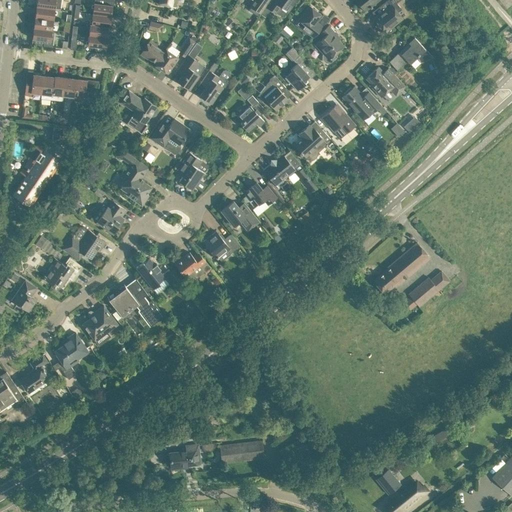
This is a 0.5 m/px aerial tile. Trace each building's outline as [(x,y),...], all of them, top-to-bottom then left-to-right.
[(38,0),(37,7),(55,9),(55,8),(61,9),(61,0),(38,0)] [(105,4),(105,0),(95,0),(94,14),(111,16),(111,13),(112,4),(105,4)] [(267,3),(268,2),(269,0),(252,0),(249,5),(251,6),(249,9),(258,16),(267,3)] [(289,10),(294,3),(296,0),(271,0),(268,6),(283,17),(288,10),(289,10)] [(377,0),(356,0),(365,11),(378,0),(377,0)] [(402,9),(397,3),(394,0),(387,0),(380,6),(372,12),(376,17),(375,18),(379,23),(376,25),(383,33),(385,31),(388,35),(395,30),(392,26),(403,18),(398,11),(402,9)] [(314,37),(317,34),(323,26),(316,20),(321,14),(309,5),(299,18),(305,23),(301,27),(314,37)] [(216,11),(210,6),(206,12),(212,17),(216,11)] [(54,20),(55,9),(37,7),(36,14),(35,17),(54,20)] [(111,18),(111,16),(94,14),(93,24),(108,26),(109,26),(110,18),(111,18)] [(52,30),(54,20),(35,17),(35,19),(36,20),(35,28),(52,30)] [(235,23),(229,17),(223,24),(229,30),(235,23)] [(163,24),(160,24),(150,21),(148,28),(161,31),(163,24)] [(107,34),(108,26),(93,24),(93,25),(90,24),(89,34),(107,37),(108,34),(107,34)] [(286,25),(280,32),(287,38),(293,32),(286,25)] [(337,34),(332,29),(328,25),(320,33),(323,37),(315,44),(324,54),(323,54),(323,59),(326,62),(330,62),(331,61),(331,62),(333,60),(332,60),(337,56),(335,54),(344,45),(335,36),(337,34)] [(33,35),(32,44),(46,46),(52,47),(54,30),(52,30),(35,28),(34,36),(33,35)] [(278,44),(283,37),(278,33),(273,39),(278,44)] [(107,40),(107,37),(89,34),(88,45),(105,48),(106,40),(107,40)] [(184,56),(197,38),(193,35),(191,38),(189,37),(179,52),(184,56)] [(433,57),(422,44),(415,37),(404,47),(406,50),(402,54),(410,63),(416,57),(421,62),(433,57)] [(156,45),(157,44),(150,39),(140,53),(148,59),(148,58),(156,63),(165,51),(156,45)] [(303,47),(299,43),(294,47),(298,51),(303,47)] [(305,60),(299,54),(292,46),(287,51),(297,62),(292,67),(294,68),(289,73),(289,74),(286,77),(298,90),(306,83),(304,81),(309,76),(299,65),(305,60)] [(167,73),(173,65),(179,57),(167,48),(165,51),(156,63),(155,65),(167,73)] [(303,48),(299,52),(304,58),(308,54),(303,48)] [(205,66),(199,62),(199,61),(189,54),(180,67),(185,71),(178,80),(189,88),(200,74),(199,74),(205,66)] [(402,65),(401,64),(394,57),(389,61),(397,70),(402,65)] [(215,62),(209,69),(213,72),(218,64),(215,62)] [(405,86),(403,83),(396,76),(392,80),(378,66),(366,78),(383,95),(388,99),(390,99),(393,97),(393,94),(389,89),(391,87),(397,93),(405,86)] [(220,75),(219,76),(213,72),(209,69),(200,82),(206,86),(200,95),(211,103),(223,86),(225,86),(227,82),(227,80),(230,75),(230,72),(226,69),(223,70),(220,75)] [(43,98),(46,75),(41,75),(41,76),(33,75),(34,72),(28,71),(25,94),(31,95),(31,92),(32,92),(32,93),(42,94),(41,98),(43,98)] [(446,83),(452,80),(449,73),(448,72),(444,74),(444,75),(443,75),(446,83)] [(244,85),(249,79),(245,74),(239,80),(244,85)] [(53,99),(56,77),(55,76),(54,77),(47,76),(47,75),(46,75),(43,98),(53,99)] [(288,99),(287,98),(281,91),(285,86),(274,75),(269,79),(270,79),(259,94),(264,99),(265,98),(276,110),(288,99)] [(65,95),(67,77),(63,76),(63,77),(56,77),(53,99),(63,101),(63,95),(65,95)] [(76,97),(78,79),(68,78),(68,77),(67,77),(65,95),(76,97)] [(93,101),(94,92),(97,92),(99,81),(84,79),(84,80),(78,79),(76,97),(85,98),(84,100),(93,101)] [(382,105),(375,97),(368,90),(362,95),(354,86),(342,96),(356,112),(363,120),(373,113),(382,105)] [(144,97),(142,101),(140,99),(140,98),(129,90),(121,101),(135,111),(127,123),(141,133),(147,124),(145,122),(157,106),(144,97)] [(247,99),(253,105),(258,101),(252,95),(247,99)] [(260,113),(256,109),(256,108),(255,109),(251,105),(238,116),(242,121),(241,123),(248,131),(256,123),(259,126),(265,121),(258,114),(260,113)] [(22,117),(32,118),(33,115),(26,114),(27,107),(23,107),(22,117)] [(355,125),(352,120),(345,113),(341,116),(333,107),(320,117),(327,125),(328,124),(334,130),(339,126),(345,133),(355,125)] [(62,122),(62,117),(59,117),(60,113),(57,113),(56,117),(51,116),(51,120),(62,122)] [(414,116),(404,126),(409,132),(420,122),(414,116)] [(180,144),(184,138),(190,130),(174,119),(168,127),(161,122),(151,137),(163,145),(169,136),(180,144)] [(399,122),(392,127),(399,136),(406,131),(399,122)] [(323,131),(319,134),(313,128),(309,124),(299,134),(302,138),(295,144),(300,151),(299,152),(305,157),(305,156),(309,160),(313,159),(317,157),(318,152),(326,145),(326,142),(330,138),(323,131)] [(65,140),(66,136),(71,137),(72,130),(54,127),(52,139),(65,140)] [(142,148),(146,151),(151,145),(147,142),(142,148)] [(194,152),(198,147),(194,143),(190,148),(194,152)] [(20,171),(27,176),(15,194),(30,205),(60,160),(38,145),(20,171)] [(139,161),(131,155),(121,148),(116,155),(122,158),(131,164),(122,175),(127,178),(121,186),(128,191),(126,193),(142,204),(148,194),(146,193),(151,187),(139,179),(145,172),(136,165),(139,161)] [(202,160),(189,152),(181,164),(187,168),(179,180),(192,189),(204,172),(197,167),(202,160)] [(307,172),(302,165),(296,158),(290,162),(282,153),(275,159),(276,160),(271,164),(270,163),(263,169),(276,185),(285,179),(284,178),(288,175),(295,170),(312,191),(318,186),(307,172)] [(276,197),(275,196),(269,188),(264,192),(256,182),(244,192),(250,200),(253,197),(258,204),(264,199),(268,204),(276,197)] [(126,210),(117,204),(113,200),(108,207),(103,204),(93,218),(97,221),(114,233),(124,218),(121,216),(126,210)] [(256,216),(253,213),(247,205),(241,210),(233,200),(221,210),(227,218),(234,225),(240,220),(244,225),(256,216)] [(61,206),(53,218),(58,221),(65,209),(61,206)] [(298,218),(302,224),(312,217),(307,211),(298,218)] [(106,241),(97,236),(87,229),(79,240),(72,235),(63,248),(78,258),(83,252),(91,258),(98,247),(101,249),(106,241)] [(240,245),(237,241),(231,234),(223,239),(216,231),(203,241),(217,259),(228,250),(230,253),(240,245)] [(282,238),(278,234),(273,238),(277,242),(282,238)] [(430,257),(424,250),(417,242),(388,267),(389,268),(374,280),(384,292),(393,285),(394,286),(430,257)] [(278,248),(273,246),(269,249),(270,253),(274,255),(279,253),(278,248)] [(211,267),(205,260),(199,252),(193,256),(190,252),(175,264),(181,271),(185,277),(187,279),(190,280),(195,276),(198,276),(204,271),(205,272),(211,267)] [(82,266),(73,260),(70,258),(65,265),(56,259),(45,275),(44,274),(42,277),(53,284),(54,282),(61,287),(68,277),(72,280),(82,266)] [(177,279),(175,277),(168,269),(162,274),(150,258),(144,263),(143,261),(136,267),(142,275),(154,289),(161,283),(160,281),(164,278),(170,285),(177,279)] [(419,306),(450,281),(449,281),(450,280),(442,271),(441,271),(441,270),(430,279),(428,277),(409,293),(411,295),(404,302),(411,309),(417,303),(419,306)] [(20,276),(14,272),(10,278),(16,282),(20,276)] [(147,294),(142,287),(136,279),(126,286),(125,285),(115,292),(115,291),(107,297),(113,305),(116,310),(112,313),(118,320),(122,317),(123,319),(130,313),(129,311),(136,306),(139,310),(138,311),(150,328),(165,317),(152,300),(149,302),(144,296),(147,294)] [(15,294),(19,296),(15,301),(29,311),(36,300),(30,295),(31,293),(33,294),(37,288),(25,280),(15,294)] [(118,324),(110,313),(104,305),(89,316),(90,318),(83,323),(96,341),(118,324)] [(89,352),(88,351),(83,342),(75,348),(70,340),(55,351),(61,360),(60,360),(62,365),(60,366),(69,379),(74,375),(75,371),(71,366),(79,360),(78,359),(89,352)] [(138,352),(134,346),(128,350),(132,356),(138,352)] [(48,362),(47,361),(43,354),(32,361),(36,368),(20,379),(29,393),(51,378),(43,365),(48,362)] [(25,398),(20,391),(14,383),(9,387),(3,378),(0,379),(0,408),(16,398),(19,402),(25,398)] [(78,387),(71,391),(75,397),(82,393),(78,387)] [(437,434),(440,439),(448,435),(446,430),(437,434)] [(314,453),(306,436),(280,450),(288,466),(314,453)] [(264,458),(263,448),(262,440),(220,445),(222,463),(264,458)] [(200,463),(199,449),(198,443),(180,445),(180,451),(170,452),(171,468),(181,467),(181,465),(200,463)] [(511,495),(511,454),(492,477),(511,495)] [(388,494),(401,484),(388,468),(376,479),(388,494)] [(428,490),(423,484),(415,491),(409,485),(392,499),(394,501),(386,507),(390,511),(399,511),(403,509),(400,505),(408,499),(411,503),(419,496),(420,497),(428,490)] [(511,511),(511,501),(502,511),(503,511),(511,511)]
